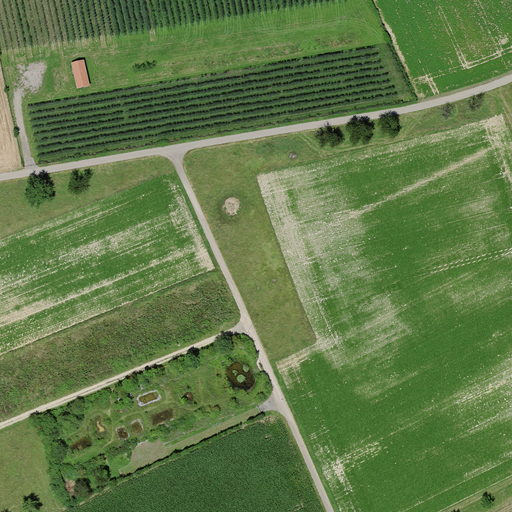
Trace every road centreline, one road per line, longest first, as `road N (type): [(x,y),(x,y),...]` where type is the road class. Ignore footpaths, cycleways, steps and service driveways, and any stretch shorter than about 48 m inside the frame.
road 1 (track): [(0,177),(415,107),(511,77)]
road 2 (track): [(171,148),(330,511)]
road 3 (track): [(0,422),(247,321)]
road 4 (track): [(282,401),(150,455)]
